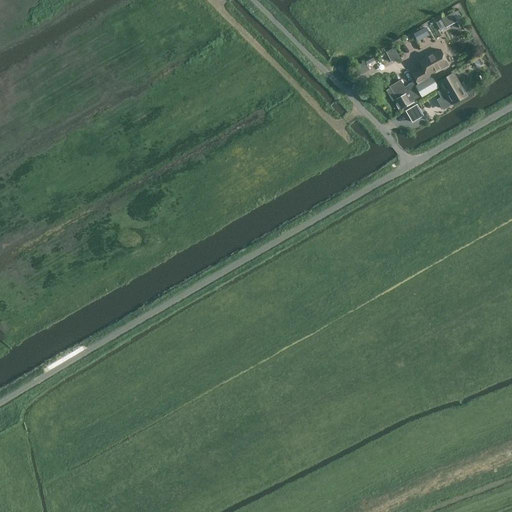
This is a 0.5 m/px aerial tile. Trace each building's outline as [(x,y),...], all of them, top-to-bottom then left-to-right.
[(436,19),(440,28),(458,21),(454,12),(436,19)] [(422,29),(409,36),(413,44),(426,38),(422,29)] [(399,58),(394,48),(385,52),(391,62),(399,58)] [(442,51),(441,51),(440,49),(419,61),(423,69),(413,75),(418,83),(433,74),(449,65),(444,56),(444,55),(442,51)] [(452,71),(437,80),(451,104),(466,96),(452,71)] [(431,77),(415,86),(422,97),(438,88),(431,77)] [(396,99),(401,107),(420,96),(415,88),(408,92),(401,80),(390,87),(397,99),(396,99)] [(417,104),(405,111),(412,123),(423,116),(417,104)]
